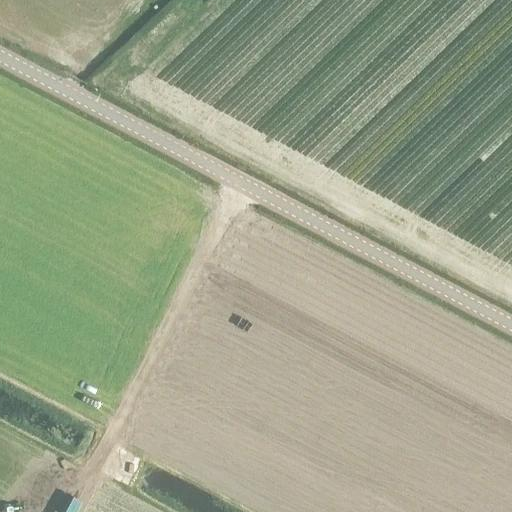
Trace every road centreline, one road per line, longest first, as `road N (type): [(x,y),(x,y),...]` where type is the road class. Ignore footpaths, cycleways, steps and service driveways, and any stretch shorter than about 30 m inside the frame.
road 1 (residential): [(511,326),(0,57)]
road 2 (unknown): [(238,182),(69,511)]
